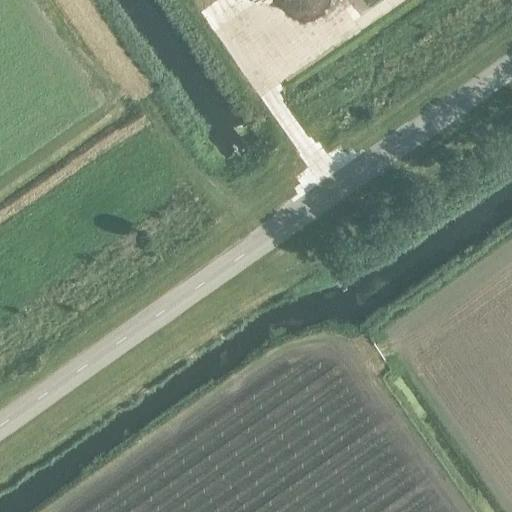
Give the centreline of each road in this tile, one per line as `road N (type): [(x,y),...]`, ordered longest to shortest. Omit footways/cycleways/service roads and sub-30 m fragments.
road 1 (unclassified): [(0,431),(511,69)]
road 2 (track): [(459,511),(351,366),(301,347),(279,354),(56,511)]
